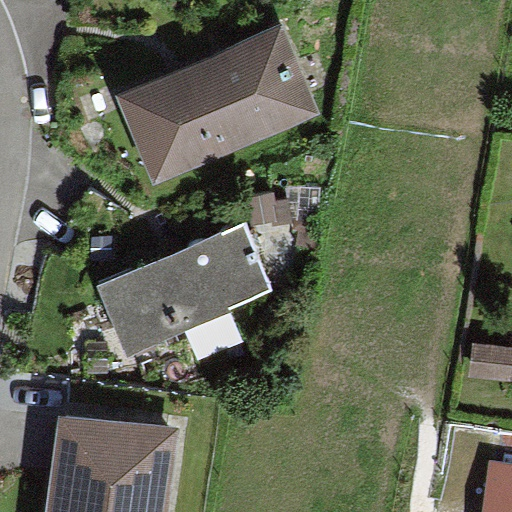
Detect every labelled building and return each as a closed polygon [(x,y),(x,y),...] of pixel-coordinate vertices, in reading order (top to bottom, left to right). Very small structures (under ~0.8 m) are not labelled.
[(283,15),(118,81),(156,174),(321,107),(283,15)] [(245,216),(99,273),(127,345),(232,305),(229,298),(270,282),(245,216)] [(511,338),(472,335),(469,369),(511,372),(511,338)] [(171,511),(185,417),(59,400),(43,511),(171,511)] [(511,511),(511,456),(488,453),(478,511),(511,511)]
